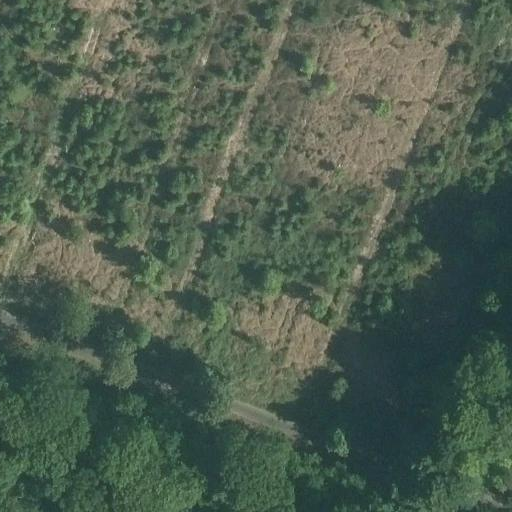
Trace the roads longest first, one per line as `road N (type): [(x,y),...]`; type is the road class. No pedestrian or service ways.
road 1 (track): [(511,494),(0,303)]
road 2 (track): [(511,290),(449,391),(417,459),(406,511)]
